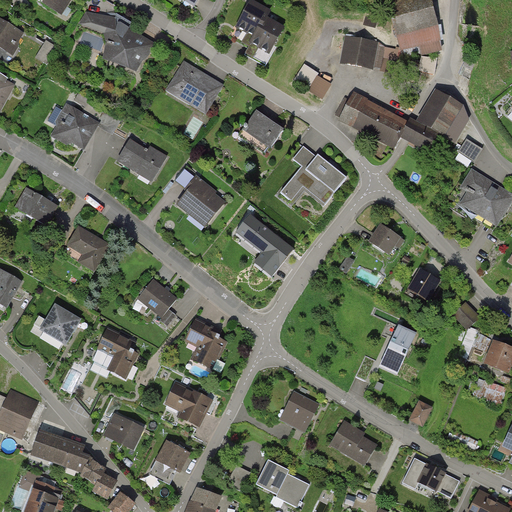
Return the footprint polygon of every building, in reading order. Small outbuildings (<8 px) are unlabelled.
[(44,0),(46,1),(42,6),(63,18),(73,0),(44,0)] [(196,9),(201,0),(182,0),(183,0),(196,9)] [(249,50),(266,18),(271,10),(252,0),(251,0),(236,30),(247,36),(242,46),(249,50)] [(401,49),(403,59),(406,58),(421,55),(422,58),(443,53),(441,43),(439,27),(430,0),(413,0),(390,6),(401,49)] [(135,69),(143,57),(145,58),(153,46),(138,38),(133,32),(115,21),(87,16),(82,25),(104,33),(108,45),(106,58),(135,69)] [(270,57),(286,29),(266,18),(249,50),(246,56),(254,61),(259,51),(270,57)] [(0,19),(0,49),(14,57),(19,48),(19,43),(25,34),(0,19)] [(345,38),(340,66),(374,72),(374,69),(378,47),(379,44),(345,38)] [(58,49),(46,42),(36,59),(47,66),(58,49)] [(396,50),(378,47),(374,69),(381,71),(381,73),(405,77),(407,67),(404,66),(406,58),(403,59),(401,49),(396,48),(396,50)] [(438,60),(422,58),(419,72),(435,77),(438,60)] [(185,62),(166,93),(207,117),(225,86),(185,62)] [(294,84),(323,102),(333,86),(318,77),(319,75),(305,66),(294,84)] [(0,111),(2,112),(16,86),(7,81),(8,80),(0,74),(0,111)] [(436,90),(417,123),(445,139),(464,107),(436,90)] [(404,126),(404,124),(367,104),(369,101),(354,92),(350,100),(345,97),(335,117),(340,120),(338,123),(395,153),(402,141),(405,142),(428,155),(437,138),(417,127),(415,132),(411,130),(404,126)] [(55,130),(50,138),(67,147),(73,145),(85,152),(99,127),(112,135),(121,121),(104,111),(103,112),(87,103),(89,99),(79,93),(72,104),(74,105),(73,107),(66,103),(64,108),(55,103),(44,123),(55,130)] [(464,107),(445,139),(456,146),(470,122),(464,107)] [(256,113),(239,138),(267,157),(284,132),(256,113)] [(483,150),(467,140),(458,154),(475,164),(483,150)] [(130,141),(117,163),(153,184),(168,158),(151,148),(149,151),(130,141)] [(324,209),(347,180),(318,157),(317,159),(304,148),(293,161),(302,168),(280,195),(290,203),(288,205),(292,209),(305,193),(324,209)] [(475,220),(493,231),(495,228),(498,229),(511,206),(511,193),(472,169),(460,189),(467,193),(464,199),(458,196),(450,210),(473,224),(475,220)] [(186,194),(176,207),(205,229),(225,204),(215,196),(217,193),(196,177),(184,192),(186,194)] [(27,190),(11,217),(32,230),(36,223),(47,229),(59,208),(27,190)] [(295,252),(251,217),(236,234),(263,256),(254,266),(272,280),(295,252)] [(381,226),(369,244),(390,258),(396,248),(399,251),(405,242),(381,226)] [(79,265),(95,274),(112,246),(79,227),(67,248),(68,248),(65,254),(80,263),(79,265)] [(348,257),(339,270),(347,275),(355,262),(348,257)] [(0,305),(8,310),(23,284),(0,270),(0,305)] [(442,283),(420,271),(407,293),(429,305),(442,283)] [(154,281),(138,301),(162,320),(178,301),(154,281)] [(452,317),(467,333),(472,328),(481,319),(466,304),(452,317)] [(66,348),(82,322),(56,307),(47,323),(40,318),(35,326),(42,330),(40,333),(66,348)] [(177,317),(170,311),(161,323),(168,328),(177,317)] [(219,361),(228,344),(220,340),(221,338),(211,333),(212,330),(195,321),(185,342),(199,349),(192,362),(212,371),(218,361),(219,361)] [(398,379),(418,336),(399,327),(382,364),(366,356),(356,378),(366,382),(373,367),(398,379)] [(472,328),(467,333),(458,357),(468,360),(473,347),(486,353),(491,340),(478,334),(479,332),(472,328)] [(132,351),(135,345),(107,331),(98,351),(93,362),(95,363),(91,371),(108,379),(110,374),(127,382),(140,355),(132,351)] [(511,350),(493,343),(484,368),(510,378),(511,372),(511,350)] [(500,407),(506,390),(479,380),(473,397),(500,407)] [(178,420),(200,431),(215,402),(176,383),(165,406),(182,414),(178,420)] [(0,431),(22,441),(39,404),(11,392),(7,400),(0,396),(0,431)] [(321,406),(294,393),(279,422),(306,436),(321,406)] [(420,403),(409,423),(423,430),(434,410),(420,403)] [(115,415),(104,438),(134,454),(146,431),(115,415)] [(345,421),(330,447),(365,469),(379,447),(364,438),(366,435),(345,421)] [(511,429),(503,450),(511,454),(511,429)] [(41,433),(32,458),(82,475),(90,461),(91,460),(80,456),(83,448),(41,433)] [(480,448),(450,434),(446,443),(476,456),(480,448)] [(167,442),(156,463),(157,464),(150,477),(170,488),(177,475),(181,477),(192,456),(167,442)] [(108,502),(118,484),(103,476),(106,470),(90,461),(82,475),(80,479),(97,488),(93,494),(108,502)] [(461,483),(415,461),(403,485),(416,492),(419,486),(437,495),(438,494),(452,501),(461,483)] [(290,473),(269,462),(256,487),(277,497),(276,499),(299,510),(310,486),(288,476),(290,473)] [(252,474),(237,467),(228,486),(243,493),(252,474)] [(30,490),(21,511),(53,511),(55,509),(62,511),(65,503),(59,500),(62,491),(54,488),(56,483),(40,477),(40,479),(26,474),(21,487),(30,490)] [(197,488),(187,511),(218,511),(224,499),(197,488)] [(129,511),(135,504),(123,495),(111,510),(113,511),(129,511)] [(507,511),(508,511),(477,497),(470,511),(507,511)]
